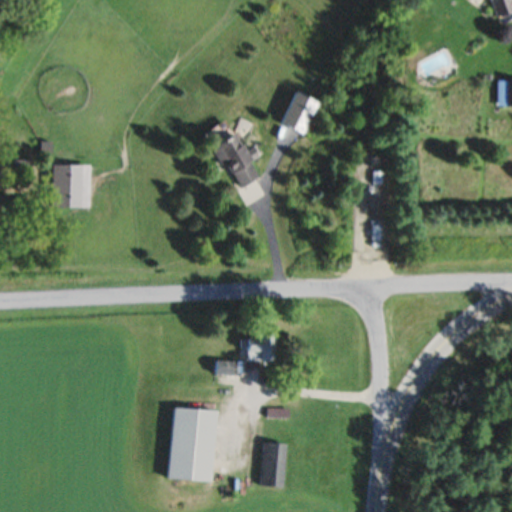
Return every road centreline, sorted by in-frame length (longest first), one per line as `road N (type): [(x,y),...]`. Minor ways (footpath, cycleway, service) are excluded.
road 1 (tertiary): [(511,283),(0,303)]
road 2 (primary): [(378,511),(386,456),(416,380),(463,326),(511,293)]
road 3 (tertiary): [(397,424),(385,408),(369,288)]
